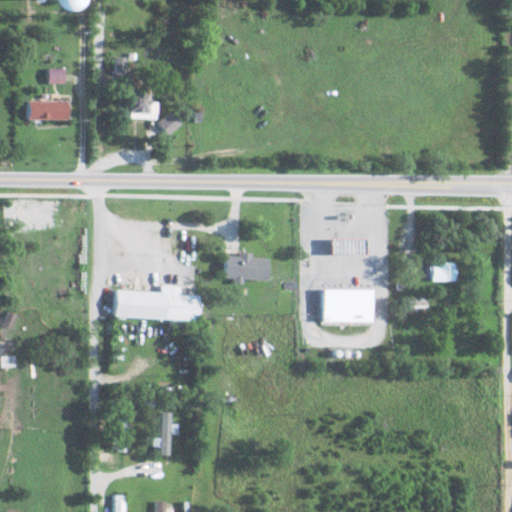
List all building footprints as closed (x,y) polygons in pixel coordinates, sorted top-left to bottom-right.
[(43,83),(60,83),(60,68),(43,68),(43,83)] [(123,117),(152,118),(153,100),(146,100),(146,91),(125,90),(123,117)] [(21,119),(63,120),(64,100),(22,99),(21,119)] [(163,135),(177,123),(166,110),(152,122),(163,135)] [(221,278),(229,278),(229,283),(240,283),(240,279),(265,280),(266,257),(249,257),(249,252),(236,251),(236,255),(222,254),(221,278)] [(428,281),(453,281),(453,262),(429,262),(428,281)] [(157,291),(112,289),(111,317),(195,320),(196,294),(176,293),(177,285),(157,285),(157,291)] [(369,322),(370,289),(320,288),(319,321),(369,322)] [(168,455),(168,433),(175,434),(176,423),(169,423),(170,411),(158,411),(157,437),(150,437),(150,447),(156,447),(155,454),(168,455)] [(125,452),(126,421),(114,420),(113,451),(125,452)] [(111,511),(123,511),(124,495),(112,494),(111,511)] [(170,511),(170,509),(164,509),(164,501),(153,501),(152,511),(170,511)]
